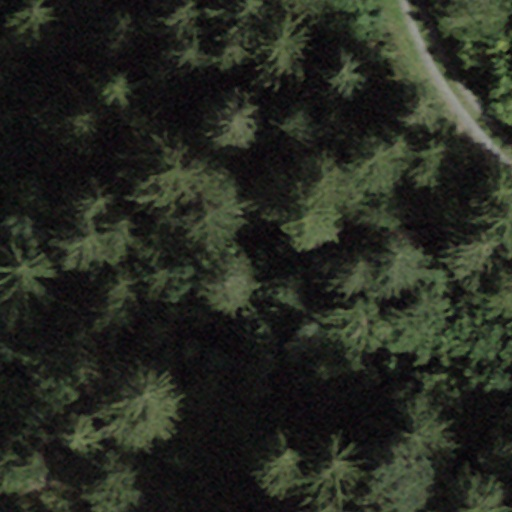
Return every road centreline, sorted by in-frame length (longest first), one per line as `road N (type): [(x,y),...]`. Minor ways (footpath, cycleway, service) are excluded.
road 1 (track): [(511,132),(431,0)]
road 2 (unknown): [(511,247),(385,199)]
